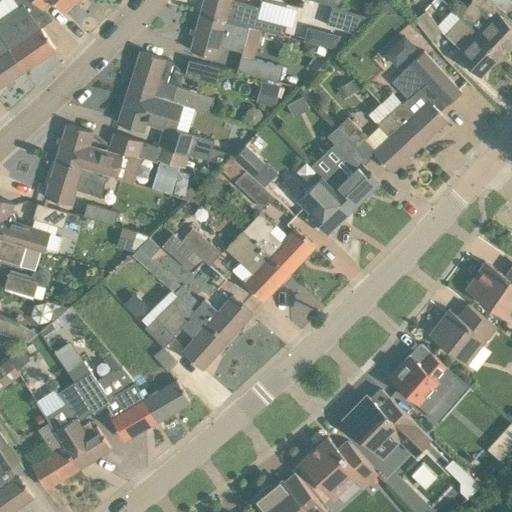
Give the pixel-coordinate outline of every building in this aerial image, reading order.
[(33,0),(43,9),(50,0),(52,0),(63,11),(73,0),(33,0)] [(204,0),(201,14),(244,25),(249,27),(254,28),(261,0),(244,0),(243,5),(231,2),(231,0),(204,0)] [(265,4),(269,5),(270,0),(262,0),(259,13),(263,14),(265,4)] [(511,41),(511,26),(500,14),(511,1),(511,0),(487,0),(467,22),(500,54),(511,41)] [(24,4),(0,20),(0,35),(24,70),(55,49),(24,4)] [(340,8),(332,5),(326,25),(352,33),(368,17),(340,8)] [(431,40),(442,31),(426,11),(415,19),(431,40)] [(249,27),(244,25),(201,14),(191,50),(216,57),(219,45),(242,51),(249,27)] [(457,53),(480,75),(500,54),(467,22),(462,18),(446,35),(461,49),(457,53)] [(309,23),(305,38),(338,46),(342,32),(309,23)] [(386,50),(398,63),(418,45),(406,32),(386,50)] [(0,86),(24,70),(0,35),(0,86)] [(214,97),(177,85),(167,82),(174,61),(166,59),(141,51),(130,87),(182,103),(209,112),(214,97)] [(401,101),(389,112),(419,145),(447,120),(440,111),(462,92),(424,51),(401,72),(402,72),(392,81),(409,99),(403,104),(401,101)] [(237,70),(266,78),(279,82),(283,66),(241,54),(237,70)] [(220,67),(205,63),(189,59),(185,74),(216,82),(220,67)] [(276,102),(281,85),(264,80),(259,98),(276,102)] [(174,128),(182,103),(130,87),(118,123),(143,130),(147,119),(165,125),(174,128)] [(287,104),(294,116),(309,108),(303,96),(287,104)] [(392,171),(419,145),(389,112),(378,123),(390,137),(374,152),(392,171)] [(348,116),(338,126),(358,146),(368,136),(348,116)] [(88,146),(92,132),(93,131),(68,124),(57,160),(100,173),(108,175),(134,182),(140,162),(88,146)] [(165,125),(159,144),(190,153),(208,159),(214,140),(196,134),(187,132),(174,128),(165,125)] [(328,135),(347,156),(358,146),(338,126),(328,135)] [(115,132),(111,147),(137,156),(139,152),(155,157),(159,146),(115,132)] [(233,156),(252,174),(264,161),(245,143),(233,156)] [(230,177),(231,175),(264,207),(274,196),(252,174),(233,156),(232,156),(220,169),(230,177)] [(108,175),(100,173),(57,160),(46,196),(71,203),(77,183),(82,184),(80,190),(101,196),(108,175)] [(362,163),(347,178),(334,165),(322,176),(353,208),(380,182),(362,163)] [(326,234),(353,208),(322,176),(309,189),(306,188),(303,190),(301,191),(300,194),(300,197),(298,199),(311,213),(308,215),(326,234)] [(0,238),(25,246),(45,252),(49,236),(31,231),(32,227),(14,222),(15,219),(13,214),(10,213),(14,203),(0,198),(0,238)] [(68,212),(38,202),(33,218),(64,227),(68,212)] [(84,216),(114,225),(118,211),(88,202),(84,216)] [(243,230),(257,242),(289,273),(315,245),(294,226),(285,236),(260,212),(243,230)] [(193,227),(181,240),(203,259),(210,265),(221,252),(193,227)] [(289,273),(257,242),(243,230),(226,248),(241,262),(245,258),(257,269),(244,283),(263,300),(289,273)] [(203,259),(181,240),(173,233),(162,245),(192,271),(203,259)] [(25,246),(0,238),(0,254),(2,255),(1,259),(19,265),(25,246)] [(511,320),(511,266),(506,275),(485,261),(467,287),(492,304),(491,306),(511,320)] [(5,287),(27,294),(32,279),(9,272),(5,287)] [(127,301),(140,315),(148,307),(135,293),(127,301)] [(203,368),(228,340),(206,321),(194,310),(178,295),(145,327),(164,347),(176,335),(175,334),(182,326),(191,334),(193,331),(198,335),(183,351),(203,368)] [(205,298),(194,310),(206,321),(228,340),(253,312),(233,295),(219,311),(205,298)] [(49,320),(50,318),(54,319),(69,306),(44,299),(44,301),(34,304),(30,315),(38,324),(49,320)] [(467,364),(476,353),(497,326),(468,304),(459,316),(449,308),(429,334),(467,364)] [(38,333),(17,323),(13,336),(28,341),(38,333)] [(163,347),(154,355),(167,370),(176,362),(163,347)] [(449,367),(430,351),(419,363),(410,355),(391,377),(420,402),(439,380),(438,379),(449,367)] [(68,372),(74,381),(94,410),(96,412),(107,404),(110,410),(108,411),(125,439),(157,420),(134,381),(122,366),(114,371),(114,370),(97,380),(84,361),(68,372)] [(134,381),(157,420),(190,401),(177,379),(158,390),(148,373),(134,381)] [(81,426),(78,420),(94,410),(74,381),(58,391),(67,404),(47,417),(55,430),(79,468),(111,448),(97,426),(94,428),(89,421),(81,426)] [(431,437),(390,396),(383,389),(373,400),(370,397),(346,421),(383,456),(399,440),(414,455),(431,437)] [(511,419),(489,446),(503,458),(511,448),(511,419)] [(47,487),(79,468),(55,430),(54,430),(49,421),(39,427),(55,452),(33,465),(47,487)] [(0,511),(9,511),(33,496),(19,475),(26,470),(0,430),(0,511)] [(328,436),(301,460),(333,496),(359,473),(367,481),(377,473),(347,440),(339,448),(328,436)] [(320,511),(325,508),(293,469),(292,470),(293,471),(273,487),(270,484),(253,498),(264,511),(320,511)]
